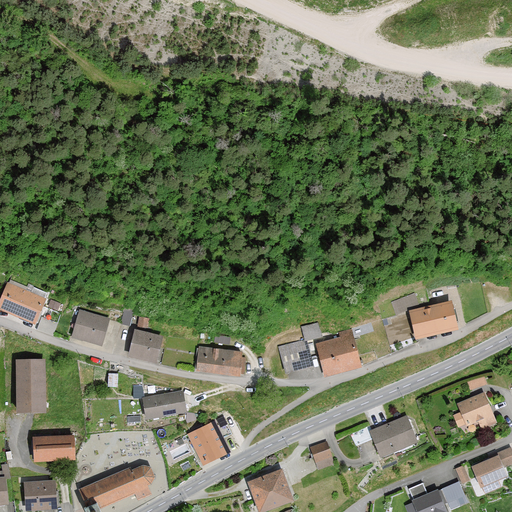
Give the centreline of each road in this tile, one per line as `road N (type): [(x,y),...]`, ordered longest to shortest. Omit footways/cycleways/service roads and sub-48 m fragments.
road 1 (residential): [(0,320),(187,373),(333,383)]
road 2 (tertiary): [(237,460),(511,335)]
road 3 (residential): [(511,306),(333,383)]
road 4 (residential): [(333,383),(259,426),(237,460)]
